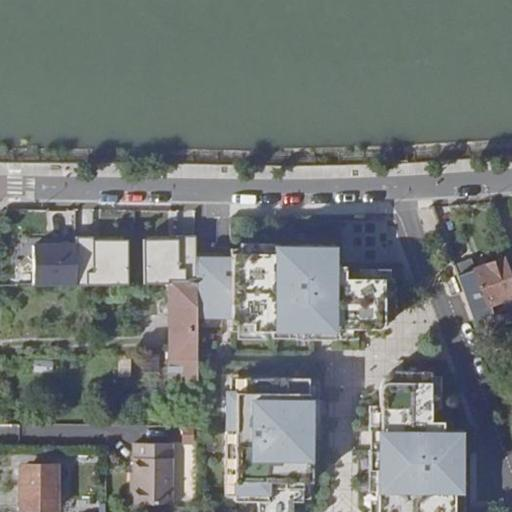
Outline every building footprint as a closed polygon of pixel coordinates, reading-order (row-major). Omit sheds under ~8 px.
[(195,254),(194,216),(194,215),(166,216),(167,279),(195,279),(195,261),(195,254)] [(16,284),(130,283),(130,238),(16,239),(16,284)] [(387,278),(386,274),(343,274),(342,266),(333,266),(334,246),(327,246),(271,245),(271,250),(240,249),(229,249),(226,254),(226,261),(201,260),(200,323),(226,323),(227,336),(233,338),(233,345),(264,345),(264,341),(292,342),(292,348),(332,347),(332,343),(356,344),(356,338),(374,338),(378,336),(383,334),(388,327),(392,324),(392,302),(391,278),(387,278)] [(511,258),(503,262),(502,258),(475,268),(473,259),(455,266),(475,322),(484,318),(493,315),(489,304),(511,295),(511,258)] [(194,321),(195,279),(167,279),(167,283),(168,380),(196,379),(194,321)] [(118,349),(118,377),(159,377),(159,350),(118,349)] [(461,511),(461,507),(461,501),(460,433),(445,433),(444,422),(436,421),(438,381),(429,381),(429,372),(403,373),(391,373),(384,377),(378,383),(375,390),(375,408),(365,409),(365,435),(366,481),(371,481),(371,505),(364,505),(364,511),(461,511)] [(316,392),(316,378),(221,376),(221,474),(221,501),(229,502),(229,509),(253,507),(252,511),(288,511),(289,508),(298,509),(299,504),(307,504),(308,499),(299,499),(299,493),(306,492),(307,465),(316,465),(316,392)] [(170,435),(135,435),(135,496),(171,496),(170,435)] [(175,438),(175,464),(190,464),(190,437),(175,438)] [(191,492),(192,456),(177,455),(176,492),(191,492)] [(21,508),(57,507),(56,464),(41,464),(41,469),(21,470),(21,508)]
